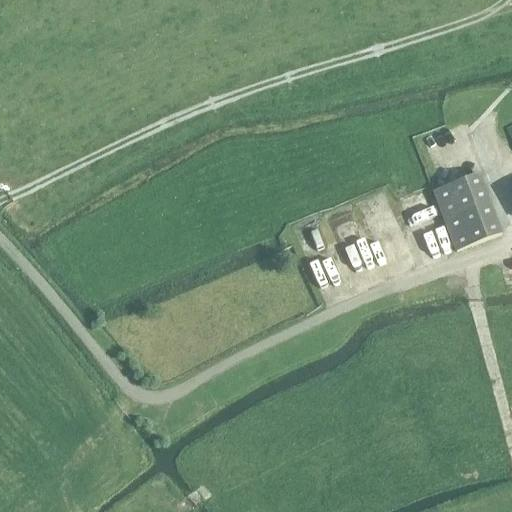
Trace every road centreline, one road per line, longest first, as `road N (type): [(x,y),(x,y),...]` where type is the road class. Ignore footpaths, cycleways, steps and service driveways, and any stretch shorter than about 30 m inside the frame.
road 1 (track): [(497,7),(467,25),(224,101),(0,202)]
road 2 (track): [(511,450),(476,313),(470,257)]
